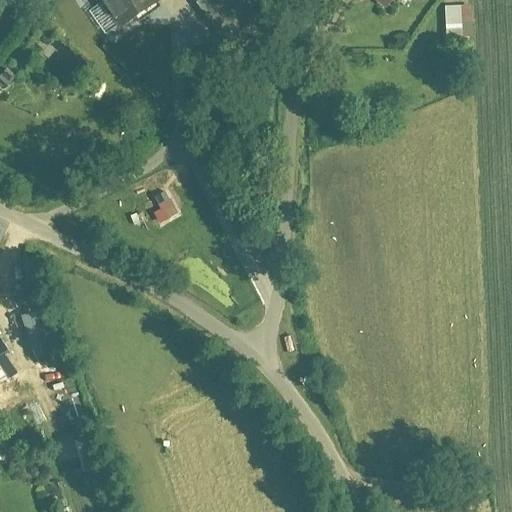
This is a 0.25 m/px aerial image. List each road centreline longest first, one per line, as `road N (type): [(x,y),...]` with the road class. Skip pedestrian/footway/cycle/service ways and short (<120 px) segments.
road 1 (unclassified): [(302,0),(253,339)]
road 2 (unclassified): [(0,200),(138,261),(253,339)]
road 3 (unclassified): [(253,339),(322,434),(355,511)]
